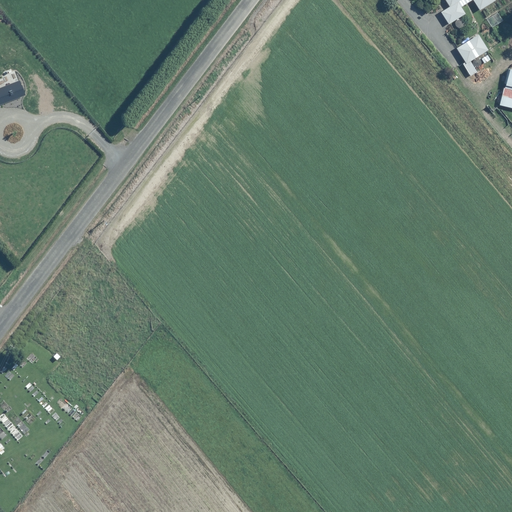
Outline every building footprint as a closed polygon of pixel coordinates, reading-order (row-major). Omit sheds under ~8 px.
[(446,0),(450,6),(444,10),(452,22),(471,10),(466,3),(471,0),(473,0),(479,9),(493,0),(446,0)] [(491,27),(502,19),(496,11),(485,19),(491,27)] [(493,51),(481,34),(458,49),(468,63),(465,66),(473,77),(480,72),(474,64),(493,51)] [(0,105),(28,98),(24,81),(0,92),(0,105)] [(511,84),(510,83),(507,92),(503,105),(511,107),(511,84)]
